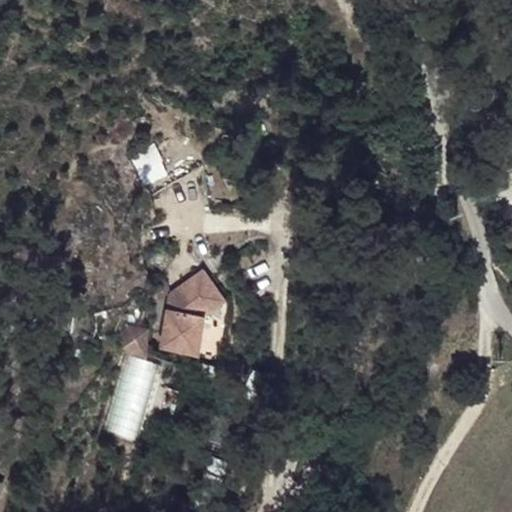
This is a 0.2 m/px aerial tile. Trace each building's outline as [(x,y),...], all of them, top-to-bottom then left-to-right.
[(131,154),(142,185),(168,176),(156,145),(131,154)] [(209,276),(203,267),(199,270),(205,278),(209,276)] [(205,315),(227,299),(209,276),(205,278),(199,270),(169,293),(161,347),(199,354),(205,315)] [(170,291),(168,281),(153,284),(155,301),(164,299),(163,294),(170,291)] [(118,354),(143,358),(147,329),(122,325),(118,354)] [(120,355),(100,433),(137,442),(157,364),(120,355)]
